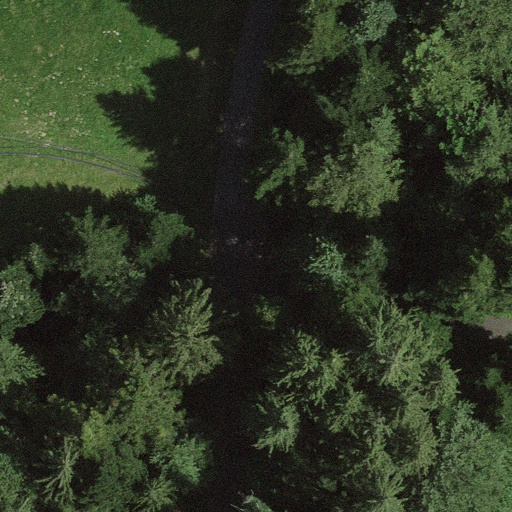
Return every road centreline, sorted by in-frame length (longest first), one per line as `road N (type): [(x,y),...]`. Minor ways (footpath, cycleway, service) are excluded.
road 1 (unclassified): [(224,511),(229,194),(266,0)]
road 2 (track): [(222,298),(361,302),(511,334)]
